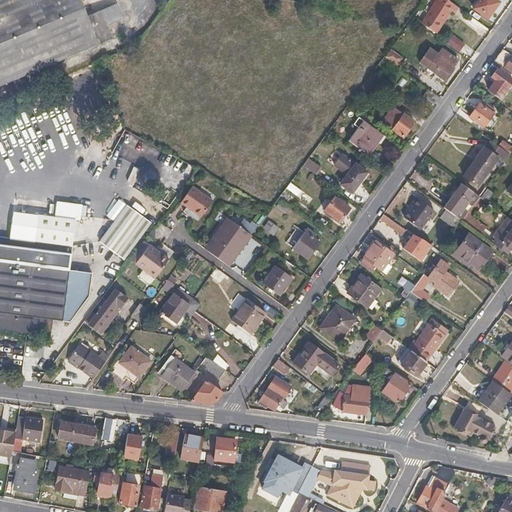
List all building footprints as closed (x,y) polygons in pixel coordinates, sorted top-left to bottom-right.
[(0,0),(0,85),(112,38),(107,26),(123,19),(117,3),(87,15),(80,0),(0,0)] [(447,0),(437,0),(433,6),(440,10),(443,5),(454,11),(457,6),(447,0)] [(478,0),(473,9),(487,19),(499,2),(496,0),(478,0)] [(440,10),(433,6),(421,24),(435,32),(450,9),(443,5),(440,10)] [(454,36),(447,45),(459,54),(465,44),(454,36)] [(458,60),(461,55),(459,54),(447,45),(437,38),(420,62),(443,79),(458,60)] [(403,59),(390,49),(384,57),(397,66),(403,59)] [(499,69),(511,78),(511,55),(503,49),(495,61),(502,66),(499,69)] [(500,99),(511,82),(511,79),(497,69),(492,77),(495,80),(488,90),(500,99)] [(379,87),(386,92),(391,86),(384,80),(379,87)] [(439,97),(428,89),(423,96),(434,104),(439,97)] [(403,137),(414,121),(392,106),(385,101),(374,117),(381,122),(403,137)] [(479,103),(469,117),(483,127),(495,111),(487,105),(484,107),(479,103)] [(353,124),(358,127),(348,140),(368,155),(383,135),(358,117),(353,124)] [(510,155),(511,151),(511,147),(502,140),(498,146),(510,155)] [(510,155),(498,146),(493,142),(487,150),(484,148),(463,176),(478,187),(498,158),(504,162),(510,155)] [(340,184),(352,193),(367,172),(355,163),(342,153),(334,165),(347,174),(340,184)] [(309,158),(304,165),(316,174),(321,167),(309,158)] [(473,192),(462,184),(444,208),(455,216),(473,192)] [(192,187),(180,203),(200,217),(212,201),(192,187)] [(302,190),(297,196),(308,204),(313,198),(302,190)] [(324,210),(340,222),(350,207),(344,203),(345,202),(339,198),(338,199),(334,196),(324,210)] [(485,201),(479,197),(462,221),(479,234),(484,228),(472,219),(485,201)] [(413,221),(406,216),(404,217),(421,229),(434,211),(418,198),(417,200),(428,209),(417,224),(413,221)] [(415,199),(404,214),(406,216),(413,221),(417,224),(428,209),(417,200),(415,199)] [(280,201),(276,206),(286,213),(289,208),(280,201)] [(511,220),(488,203),(484,207),(505,222),(493,237),(511,251),(511,250),(511,220)] [(123,259),(151,223),(127,205),(114,222),(99,242),(123,259)] [(406,231),(383,214),(380,219),(402,235),(406,231)] [(0,327),(47,334),(49,320),(70,322),(88,298),(91,274),(68,271),(75,222),(38,217),(34,243),(27,242),(0,238),(0,327)] [(217,243),(232,222),(225,217),(210,237),(217,243)] [(217,243),(209,253),(227,266),(250,235),(232,222),(217,243)] [(269,231),(273,234),(277,228),(269,222),(266,226),(270,229),(269,231)] [(293,248),(307,258),(319,242),(315,239),(317,237),(307,229),(293,248)] [(468,261),(472,264),(479,269),(492,250),(469,234),(453,255),(466,264),(468,261)] [(424,240),(435,248),(438,244),(427,236),(424,240)] [(412,237),(404,249),(421,261),(426,254),(418,249),(422,244),(412,237)] [(376,241),(364,257),(381,270),(387,263),(393,254),(376,241)] [(429,249),(422,244),(418,249),(426,254),(429,249)] [(142,267),(155,276),(168,260),(150,245),(136,263),(142,267)] [(432,273),(428,278),(430,279),(435,283),(433,286),(445,294),(450,287),(453,289),(459,281),(445,271),(448,266),(450,264),(442,258),(441,260),(436,267),(434,266),(430,271),(432,273)] [(392,267),(387,263),(381,270),(387,274),(392,267)] [(275,266),(262,283),(279,295),(292,278),(275,266)] [(155,276),(142,267),(139,272),(139,275),(148,281),(151,281),(155,276)] [(427,277),(423,274),(422,275),(410,292),(425,302),(429,296),(422,290),(427,283),(424,281),(427,277)] [(347,293),(368,308),(381,290),(361,275),(347,293)] [(167,280),(161,287),(168,292),(173,285),(167,280)] [(200,304),(177,287),(159,312),(175,325),(184,313),(190,317),(194,311),(200,304)] [(89,326),(97,332),(116,306),(120,309),(127,299),(115,290),(89,326)] [(246,300),(231,320),(249,334),(265,313),(246,300)] [(131,316),(137,321),(146,309),(139,304),(131,316)] [(359,323),(336,305),(320,328),(339,342),(344,335),(348,338),(359,323)] [(429,324),(445,335),(448,331),(432,320),(429,324)] [(410,350),(411,351),(424,360),(433,346),(435,348),(445,335),(429,324),(410,350)] [(378,336),(383,330),(377,326),(371,334),(376,338),(378,336)] [(383,330),(378,336),(388,343),(392,337),(388,334),(383,330)] [(309,374),(317,364),(332,376),(339,366),(308,342),(293,363),(309,374)] [(511,365),(511,342),(509,347),(507,350),(502,357),(510,362),(509,363),(511,365)] [(68,360),(93,378),(105,361),(80,343),(68,360)] [(150,362),(130,346),(118,363),(138,378),(150,362)] [(424,360),(426,361),(435,348),(433,346),(424,360)] [(417,376),(427,362),(426,361),(424,360),(411,351),(401,364),(417,376)] [(365,354),(354,368),(353,370),(360,375),(372,359),(365,354)] [(170,356),(157,373),(180,390),(192,373),(170,356)] [(224,370),(205,357),(199,365),(218,378),(224,370)] [(289,368),(278,359),(273,366),(284,375),(289,368)] [(509,363),(506,361),(497,373),(500,376),(509,363)] [(511,365),(509,363),(500,376),(495,383),(510,394),(511,391),(511,365)] [(398,403),(411,384),(396,373),(388,384),(385,382),(381,387),(384,389),(382,392),(398,403)] [(493,381),(495,383),(500,376),(497,373),(492,381),(493,381)] [(278,406),(283,409),(287,403),(283,399),(291,387),(275,377),(257,403),(266,409),(268,407),(274,411),(276,409),(278,406)] [(216,400),(222,393),(205,381),(191,401),(209,403),(216,400)] [(510,394),(495,383),(493,381),(479,401),(500,417),(506,410),(502,407),(511,395),(510,394)] [(345,395),(342,411),(365,414),(369,387),(353,385),(352,396),(345,395)] [(352,396),(353,385),(351,385),(345,395),(352,396)] [(333,406),(342,411),(345,395),(340,393),(333,406)] [(324,410),(332,400),(326,396),(319,406),(324,410)] [(464,410),(454,428),(467,434),(469,431),(483,437),(482,438),(481,441),(483,442),(484,443),(485,442),(487,440),(487,439),(493,426),(464,410)] [(22,440),(26,417),(19,416),(16,433),(12,452),(21,454),(22,440)] [(36,442),(40,420),(26,417),(22,440),(36,442)] [(110,443),(114,419),(104,417),(100,442),(110,443)] [(92,444),(95,428),(62,423),(59,439),(92,444)] [(12,452),(16,433),(0,430),(0,457),(11,459),(12,452)] [(174,450),(177,434),(169,432),(166,448),(174,450)] [(126,434),(122,458),(137,461),(141,437),(126,434)] [(198,462),(202,439),(185,435),(180,459),(198,462)] [(233,464),(236,442),(217,439),(214,461),(233,464)] [(319,460),(325,449),(322,449),(316,459),(319,460)] [(312,468),(312,467),(304,463),(300,471),(292,467),(294,464),(279,456),(275,462),(270,459),(264,469),(271,472),(262,489),(277,496),(280,490),(289,495),(291,491),(298,495),(299,494),(312,468)] [(31,494),(36,461),(21,459),(19,466),(17,466),(16,470),(18,471),(15,492),(31,494)] [(374,493),(375,483),(368,482),(370,468),(342,463),(341,472),(333,471),(333,475),(320,473),(312,468),(299,494),(304,496),(306,498),(308,498),(317,481),(330,488),(326,497),(352,510),(362,491),(374,493)] [(84,498),(88,474),(71,470),(71,468),(65,466),(64,469),(58,468),(54,492),(70,494),(70,497),(77,499),(78,496),(84,498)] [(116,488),(118,478),(119,474),(114,473),(113,472),(109,471),(106,473),(106,475),(105,475),(94,473),(92,483),(99,484),(97,495),(110,497),(112,487),(116,488)] [(124,475),(124,479),(123,485),(138,488),(139,478),(124,475)] [(155,511),(162,477),(151,475),(148,489),(144,488),(140,509),(155,511)] [(135,508),(138,488),(123,485),(124,479),(118,478),(116,488),(116,495),(120,496),(119,505),(135,508)] [(440,500),(447,486),(433,478),(426,490),(424,489),(416,505),(430,511),(445,511),(448,507),(439,502),(440,500)] [(206,511),(219,511),(224,499),(201,492),(196,509),(206,511)] [(181,511),(183,501),(184,498),(166,494),(162,511),(181,511)] [(298,511),(306,498),(304,496),(299,494),(298,495),(289,511),(298,511)] [(511,511),(511,503),(505,499),(497,511),(511,511)] [(455,511),(457,509),(446,504),(440,500),(439,502),(448,507),(445,511),(455,511)] [(188,511),(190,502),(183,501),(181,511),(188,511)]
